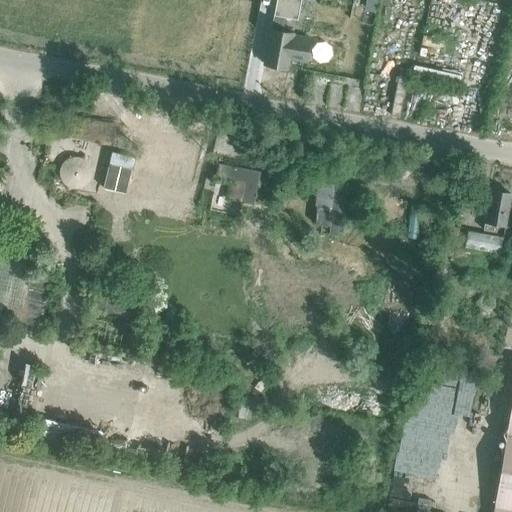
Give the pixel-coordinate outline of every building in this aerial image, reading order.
[(270,30),(263,65),(287,69),(289,60),(306,63),(311,39),(293,36),(294,35),(281,32),(284,18),(297,21),(300,0),(275,0),(273,14),(270,30)] [(260,172),(255,171),(220,164),(217,180),(243,185),(239,201),(253,204),(260,172)] [(316,206),(314,225),(329,226),(329,235),(342,236),(347,184),(333,182),(333,184),(331,207),(316,206)] [(484,223),(483,230),(496,233),(497,226),(505,227),(511,194),(491,190),(487,206),(486,206),(483,223),(484,223)] [(464,248),(500,255),(503,239),(467,232),(464,248)] [(0,323),(20,327),(21,322),(42,327),(52,280),(31,275),(35,256),(0,248),(0,323)] [(95,288),(90,308),(135,320),(140,300),(95,288)] [(511,511),(511,397),(492,511),(511,511)]
